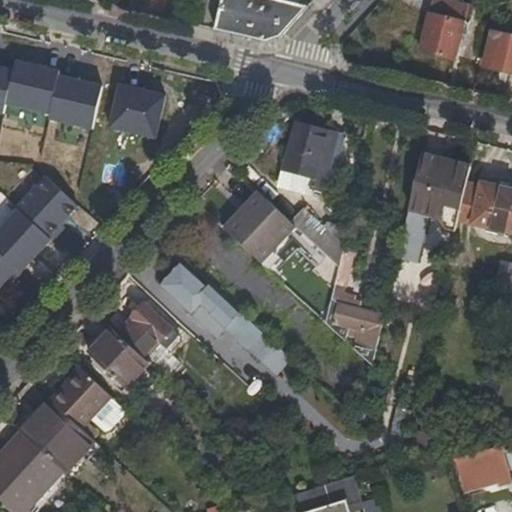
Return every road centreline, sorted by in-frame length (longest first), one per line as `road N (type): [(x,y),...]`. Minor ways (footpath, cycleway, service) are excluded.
road 1 (residential): [(0,376),(284,69)]
road 2 (tertiary): [(284,69),(0,4)]
road 3 (tertiary): [(511,125),(284,69)]
